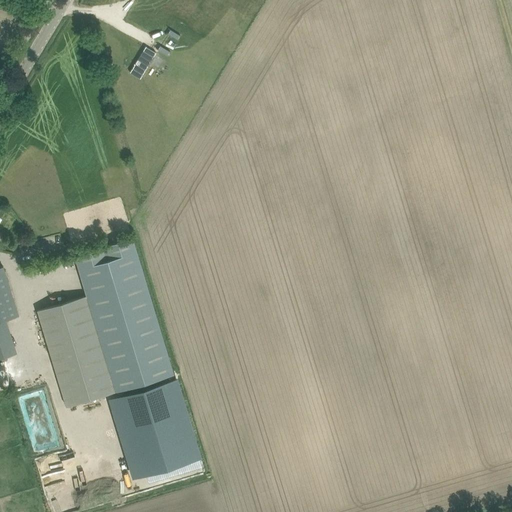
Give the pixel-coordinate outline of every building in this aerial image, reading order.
[(146,0),(138,14),(153,23),(167,0),(146,0)] [(199,0),(176,0),(176,1),(203,17),(209,6),(199,0)] [(146,44),(130,70),(141,76),(156,50),(146,44)] [(85,295),(114,391),(172,373),(132,236),(74,254),(86,295),(85,295)] [(0,267),(0,357),(17,353),(6,319),(18,315),(3,266),(0,267)] [(36,309),(66,406),(114,391),(85,295),(85,294),(36,309)] [(173,377),(121,393),(144,469),(147,479),(199,463),(173,377)]
